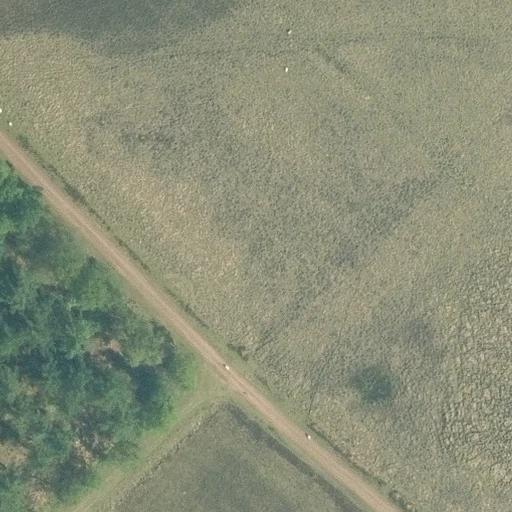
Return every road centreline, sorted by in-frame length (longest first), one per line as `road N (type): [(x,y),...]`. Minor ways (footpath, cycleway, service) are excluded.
road 1 (track): [(0,140),(221,372),(391,511)]
road 2 (track): [(80,511),(221,372)]
